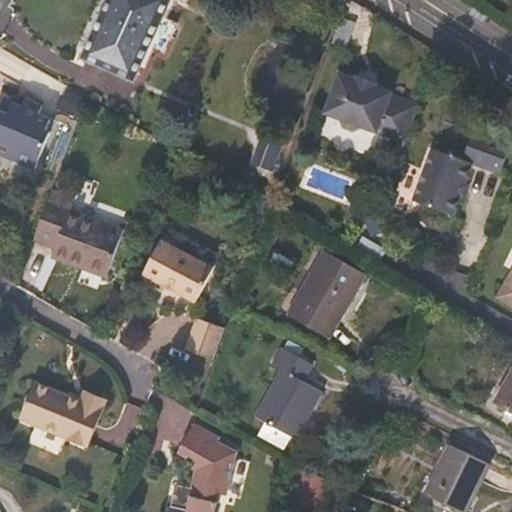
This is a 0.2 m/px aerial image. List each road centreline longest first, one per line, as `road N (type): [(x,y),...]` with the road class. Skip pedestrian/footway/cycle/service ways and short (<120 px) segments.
road 1 (residential): [(0,288),(145,372)]
road 2 (residential): [(511,447),(378,386)]
